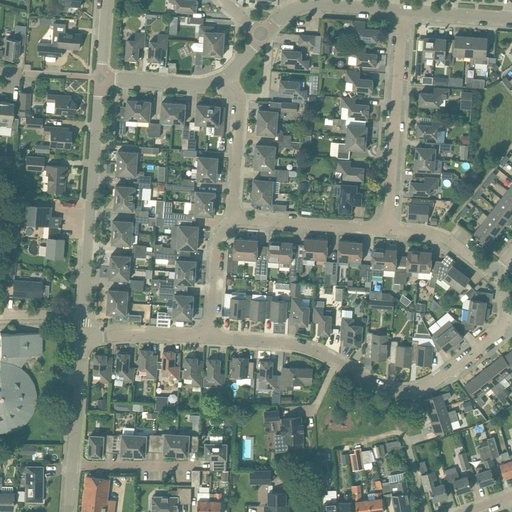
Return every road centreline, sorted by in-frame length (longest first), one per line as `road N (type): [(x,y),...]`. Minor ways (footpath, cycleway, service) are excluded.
road 1 (residential): [(507,316),(434,381),(400,391),(309,347),(211,338)]
road 2 (unclassified): [(82,316),(100,78)]
road 3 (residential): [(387,231),(403,9)]
road 4 (residential): [(387,231),(231,218)]
road 5 (residential): [(264,36),(295,8),(403,9)]
road 6 (residential): [(231,218),(240,96),(227,76)]
road 7 (residential): [(211,338),(80,339)]
road 8 (residential): [(100,78),(200,86),(227,76)]
road 9 (unclassified): [(71,465),(80,339)]
road 10 (residential): [(211,338),(215,242),(231,218)]
road 11 (residential): [(194,465),(71,465)]
road 12 (residential): [(497,272),(442,237),(387,231)]
